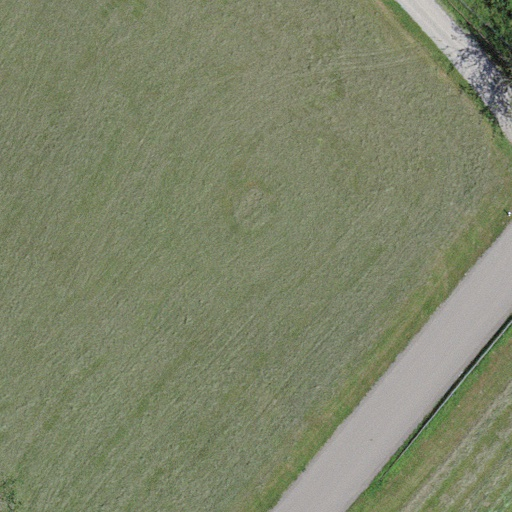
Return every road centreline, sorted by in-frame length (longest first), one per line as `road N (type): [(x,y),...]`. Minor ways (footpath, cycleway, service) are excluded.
road 1 (unclassified): [(311,511),(511,269)]
road 2 (track): [(511,100),(432,0)]
